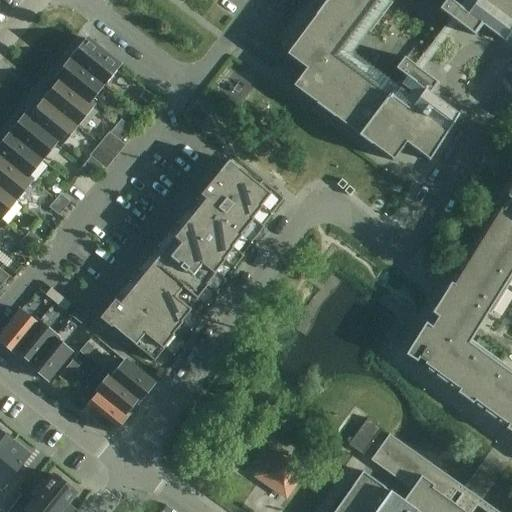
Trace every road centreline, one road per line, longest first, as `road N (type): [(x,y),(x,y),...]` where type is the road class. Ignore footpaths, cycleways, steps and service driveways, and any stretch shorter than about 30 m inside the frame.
road 1 (residential): [(511,80),(401,241),(374,239),(330,205),(305,214),(130,470)]
road 2 (residential): [(79,0),(190,86),(226,41)]
road 3 (residential): [(0,368),(130,470)]
